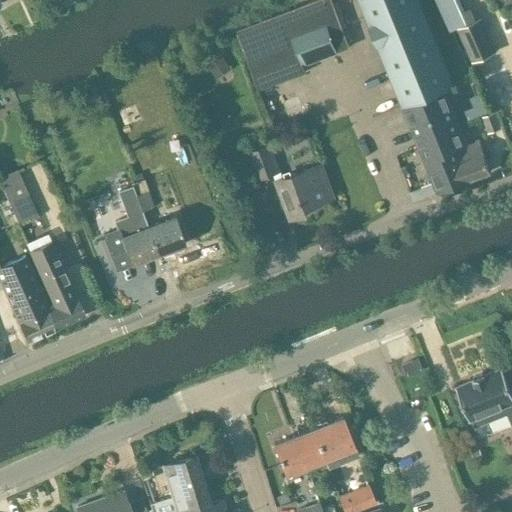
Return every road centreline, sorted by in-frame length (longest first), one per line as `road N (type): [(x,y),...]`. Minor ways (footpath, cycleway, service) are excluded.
road 1 (unclassified): [(0,379),(511,175)]
road 2 (tertiary): [(0,483),(224,387)]
road 3 (residential): [(357,337),(388,411),(421,433),(448,511)]
road 4 (tertiary): [(357,337),(511,274)]
road 5 (tertiary): [(224,387),(357,337)]
road 6 (residential): [(262,511),(224,387)]
